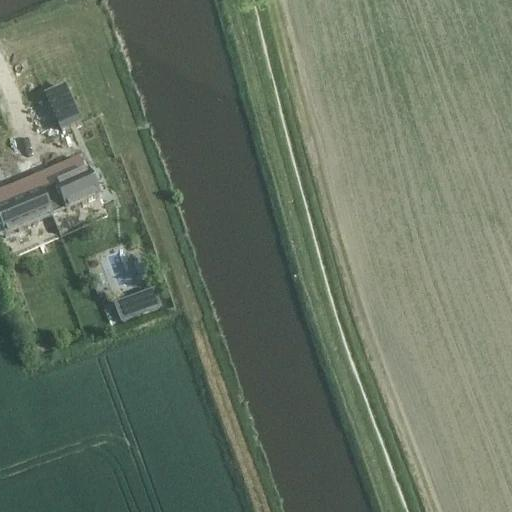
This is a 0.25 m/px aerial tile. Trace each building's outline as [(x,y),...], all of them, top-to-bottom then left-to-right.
[(80,125),(70,101),(65,90),(46,98),(50,109),(61,133),(80,125)] [(50,111),(21,121),(27,138),(13,143),(22,169),(65,155),(50,111)] [(67,213),(100,198),(89,174),(69,183),(64,172),(51,177),(67,213)] [(0,178),(0,205),(17,199),(8,175),(0,178)] [(114,307),(121,326),(162,311),(155,292),(114,307)]
